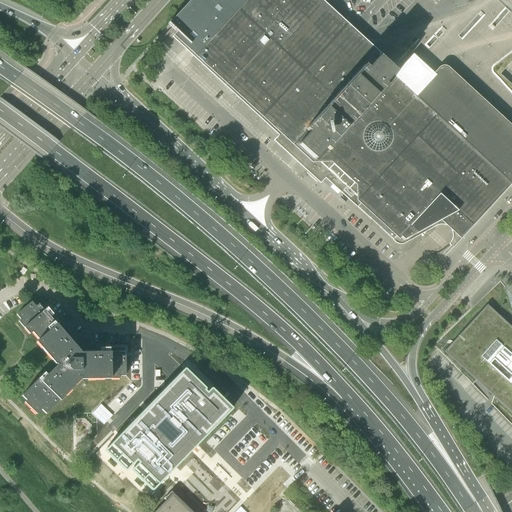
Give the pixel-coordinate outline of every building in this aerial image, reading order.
[(169,23),(168,24),(169,25),(172,28),(173,29),(173,28),(179,33),(175,38),(185,47),(193,55),(242,0),(191,0),(170,24),(169,24),(169,23)] [(242,0),(193,55),(240,100),(242,101),(258,117),(260,118),(279,135),(288,144),(288,146),(291,148),(379,52),(370,44),(322,0),(242,0)] [(379,52),(291,148),(292,149),(294,149),(311,164),(312,166),(399,72),(400,71),(382,55),(379,52)] [(399,72),(312,166),(319,172),(325,177),(397,242),(400,244),(405,243),(436,226),(448,227),(452,237),(449,244),(450,245),(450,246),(451,246),(444,253),(445,255),(452,247),(453,248),(461,239),(461,238),(481,217),(483,214),(511,184),(511,182),(511,126),(448,68),(447,67),(446,66),(445,66),(444,66),(443,66),(442,66),(441,67),(440,67),(439,68),(419,90),(407,79),(399,72)] [(32,302),(17,314),(27,326),(25,327),(31,334),(36,330),(42,337),(39,340),(45,346),(43,348),(47,353),(50,352),(55,357),(52,359),(58,365),(41,382),(38,379),(23,395),(39,412),(42,409),(47,414),(65,396),(63,394),(68,388),(70,390),(75,385),(73,383),(78,378),(79,379),(80,378),(81,378),(81,379),(88,379),(88,376),(104,376),(104,379),(111,379),(111,376),(126,376),(126,375),(130,375),(135,380),(145,371),(142,368),(149,360),(144,355),(146,353),(137,344),(137,343),(137,336),(110,336),(109,352),(88,352),(88,342),(81,338),(74,344),(70,340),(39,304),(36,307),(32,302)] [(445,351),(511,413),(511,326),(488,304),(445,351)] [(188,365),(111,444),(132,464),(136,459),(139,462),(138,463),(159,483),(232,408),(188,365)] [(112,415),(101,404),(92,413),(103,424),(112,415)] [(189,511),(177,499),(178,498),(174,493),(167,500),(166,501),(168,503),(159,511),(189,511)]
